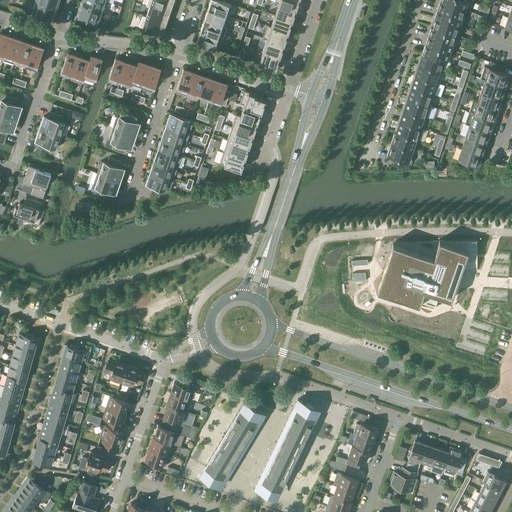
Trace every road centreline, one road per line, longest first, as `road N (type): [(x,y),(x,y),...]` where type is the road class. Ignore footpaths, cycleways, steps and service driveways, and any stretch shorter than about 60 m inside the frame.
road 1 (secondary): [(263,349),(511,433)]
road 2 (secondary): [(511,407),(271,324)]
road 3 (residential): [(365,511),(397,416),(511,455)]
road 4 (secondary): [(260,304),(326,101)]
road 5 (secondary): [(311,97),(239,296)]
road 6 (residential): [(0,495),(18,468),(60,325)]
road 7 (residential): [(178,52),(128,203)]
road 8 (residential): [(369,148),(419,0)]
road 9 (residential): [(0,165),(12,167),(56,36)]
road 10 (residential): [(178,52),(56,36)]
road 11 (residential): [(123,477),(164,361)]
